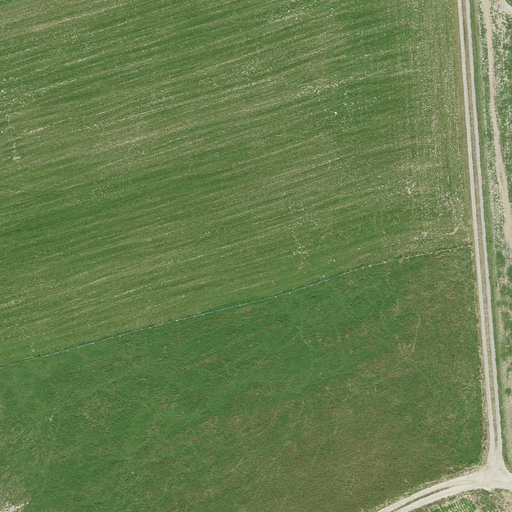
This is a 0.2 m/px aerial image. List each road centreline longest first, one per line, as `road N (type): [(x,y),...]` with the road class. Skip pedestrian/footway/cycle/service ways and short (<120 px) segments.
road 1 (track): [(496,483),(462,0)]
road 2 (track): [(511,484),(455,487),(389,511)]
